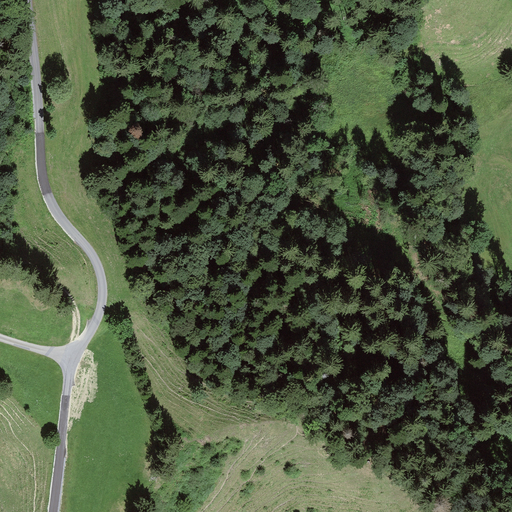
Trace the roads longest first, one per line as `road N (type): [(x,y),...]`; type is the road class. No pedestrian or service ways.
road 1 (track): [(27,0),(44,183),(102,280),(98,318),(71,360),(52,511)]
road 2 (track): [(0,255),(69,300),(76,350)]
